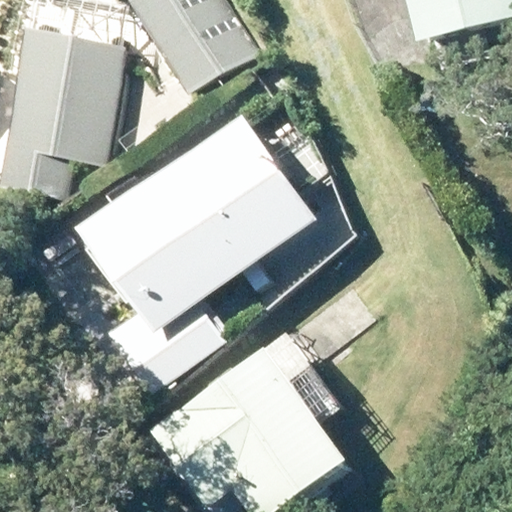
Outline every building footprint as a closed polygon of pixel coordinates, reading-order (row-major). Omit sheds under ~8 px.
[(218,0),(150,0),(137,8),(197,104),(259,65),(218,0)] [(511,0),(423,0),(439,57),(511,36),(511,0)] [(132,53),(33,38),(8,205),(69,214),(76,172),(113,178),(132,53)] [(292,124),(259,149),(239,123),(21,291),(129,430),(347,262),(305,208),(338,183),(292,124)] [(287,341),(150,447),(200,511),(319,511),(364,478),(330,433),(347,420),(287,341)]
